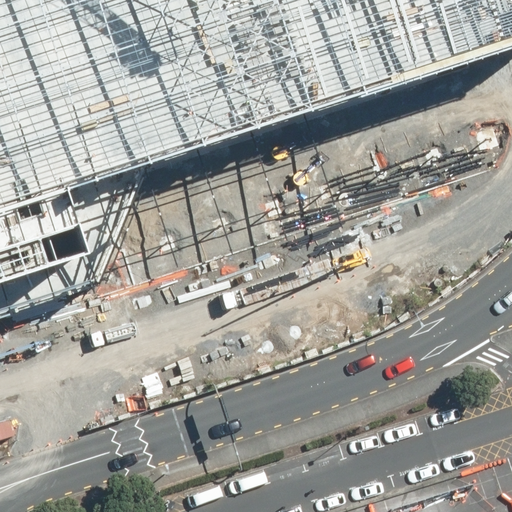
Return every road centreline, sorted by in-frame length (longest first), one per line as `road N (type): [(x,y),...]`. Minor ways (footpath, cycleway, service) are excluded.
road 1 (unknown): [(511,312),(378,371),(0,483)]
road 2 (unclassified): [(376,0),(0,119)]
